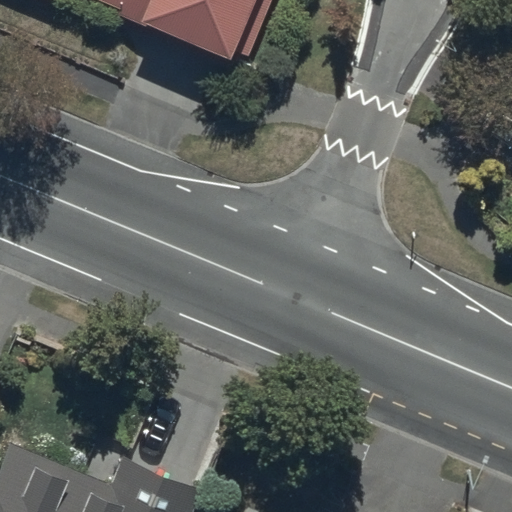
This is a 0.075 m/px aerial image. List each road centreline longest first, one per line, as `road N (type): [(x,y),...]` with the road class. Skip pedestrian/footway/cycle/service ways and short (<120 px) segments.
road 1 (residential): [(291,297),(412,0)]
road 2 (tertiary): [(0,177),(291,297)]
road 3 (tertiary): [(291,297),(511,387)]
